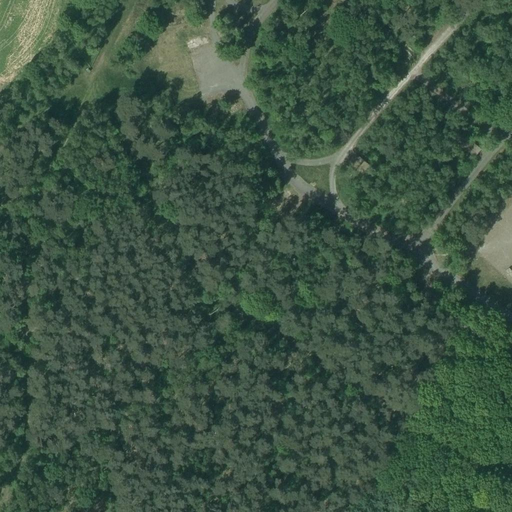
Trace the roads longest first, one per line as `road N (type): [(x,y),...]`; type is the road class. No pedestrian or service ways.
road 1 (track): [(511,322),(298,183),(221,51),(213,0)]
road 2 (track): [(278,157),(318,162),(341,154),(477,0)]
road 3 (track): [(500,141),(412,254)]
